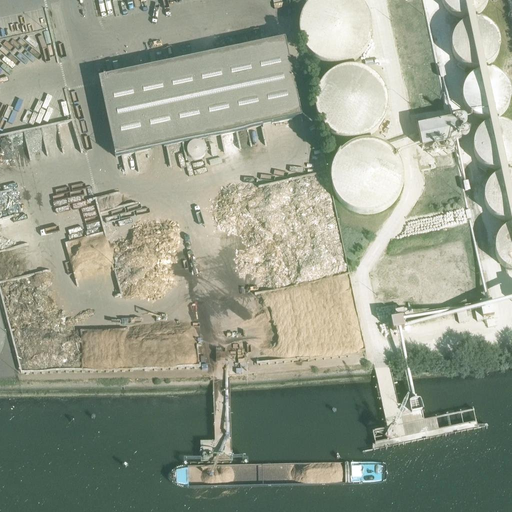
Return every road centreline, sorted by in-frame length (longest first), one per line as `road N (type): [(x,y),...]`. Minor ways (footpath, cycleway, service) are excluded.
road 1 (unknown): [(436,0),(494,270)]
road 2 (unknown): [(511,322),(376,344)]
